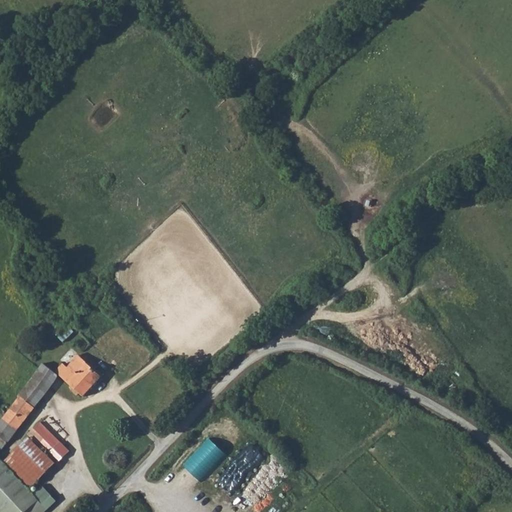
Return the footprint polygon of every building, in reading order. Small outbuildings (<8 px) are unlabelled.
[(106,371),(76,342),(66,353),(69,357),(97,381),(106,371)] [(69,357),(51,376),(81,400),(97,381),(69,357)] [(0,449),(3,452),(54,384),(49,379),(38,371),(2,418),(5,419),(0,425),(0,449)] [(212,432),(238,463),(252,451),(226,420),(212,432)] [(22,441),(25,445),(48,468),(61,456),(34,431),(22,441)] [(7,464),(30,486),(48,468),(25,445),(7,464)] [(0,509),(2,511),(33,511),(44,501),(30,486),(7,464),(0,456),(0,509)] [(200,470),(235,511),(240,511),(251,503),(213,459),(200,470)]
